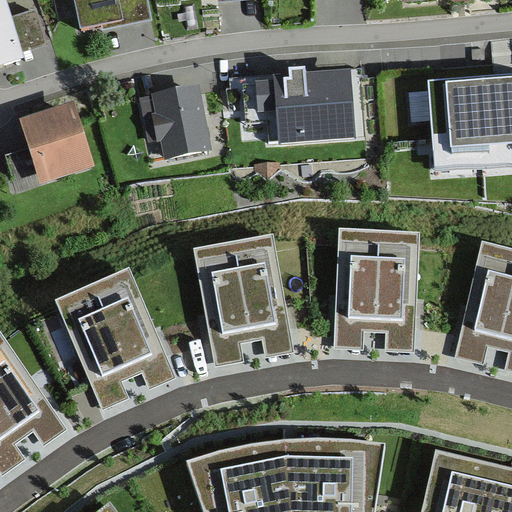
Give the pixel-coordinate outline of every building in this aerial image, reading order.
[(5,0),(0,0),(0,76),(22,68),(19,59),(52,47),(41,16),(14,26),(5,0)] [(120,0),(75,0),(84,41),(153,27),(147,0),(131,0),(121,2),(120,0)] [(177,0),(178,3),(216,0),(220,0),(222,11),(263,8),(261,0),(177,0)] [(405,0),(406,13),(499,4),(499,0),(405,0)] [(366,75),(240,88),(246,149),(372,136),(366,75)] [(511,85),(427,91),(437,176),(511,170),(511,85)] [(220,158),(209,101),(147,113),(157,170),(220,158)] [(77,117),(24,133),(41,189),(94,173),(77,117)] [(335,355),(374,357),(380,242),(340,240),(335,355)] [(380,242),(374,357),(414,359),(419,244),(380,242)] [(233,252),(254,365),(293,358),(273,245),(233,252)] [(456,363),(494,372),(511,297),(511,258),(483,251),(456,363)] [(216,372),(254,365),(233,252),(195,259),(216,372)] [(105,406),(174,377),(130,271),(60,300),(105,406)] [(511,297),(494,372),(511,376),(511,297)] [(0,466),(4,472),(65,429),(0,336),(0,466)] [(222,452),(189,462),(206,511),(375,511),(387,444),(351,439),(318,440),(284,440),(255,445),(222,452)] [(511,511),(511,471),(436,454),(422,511),(511,511)] [(116,511),(109,503),(97,511),(116,511)]
